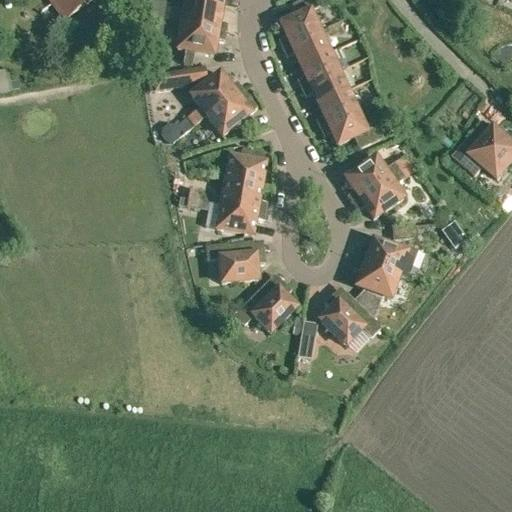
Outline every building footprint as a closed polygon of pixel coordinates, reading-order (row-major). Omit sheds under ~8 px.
[(48,0),(64,21),(94,0),(48,0)] [(185,0),(185,4),(221,10),(222,0),(185,0)] [(309,14),(320,9),(316,0),(307,0),(303,2),(309,14)] [(145,12),(144,22),(163,25),(164,15),(166,5),(145,2),(145,12)] [(296,19),(309,14),(303,2),(291,8),(296,19)] [(218,25),(221,10),(185,4),(181,28),(225,35),(227,26),(218,25)] [(122,7),(111,12),(117,27),(129,22),(122,7)] [(278,43),(282,51),(318,34),(309,14),(296,19),(280,27),(286,39),(278,43)] [(164,26),(144,23),(144,39),(161,41),(164,26)] [(224,44),(225,35),(181,28),(177,52),(185,54),(183,66),(192,68),(194,55),(213,58),(215,43),(224,44)] [(318,34),(282,51),(286,59),(294,56),(299,67),(327,54),(318,34)] [(137,40),(120,40),(121,64),(138,63),(137,40)] [(327,54),(299,67),(305,79),(297,83),(301,91),(337,74),(327,54)] [(7,72),(0,73),(0,94),(19,91),(18,82),(9,84),(7,72)] [(147,79),(149,95),(182,89),(180,73),(147,79)] [(318,107),(346,94),(337,74),(301,91),(305,99),(312,96),(318,107)] [(190,99),(199,111),(187,120),(193,128),(206,119),(241,91),(236,84),(229,89),(218,76),(190,99)] [(256,111),(241,91),(206,119),(221,139),(233,130),(237,130),(238,125),(256,111)] [(319,131),(355,114),(346,94),(318,107),(323,119),(315,123),(319,131)] [(365,135),(365,134),(355,114),(319,131),(323,139),(331,136),(337,148),(353,140),(365,135)] [(511,165),(511,146),(494,131),(492,132),(483,124),(452,159),(475,179),(483,170),(497,182),(511,165)] [(161,131),(160,139),(165,145),(172,145),(179,140),(180,133),(175,127),(167,126),(161,131)] [(365,135),(370,146),(382,141),(376,129),(365,134),(365,135)] [(365,135),(353,140),(358,152),(370,146),(365,135)] [(229,159),(224,183),(260,190),(265,165),(261,165),(263,156),(241,152),(240,161),(229,159)] [(346,199),(351,206),(399,173),(394,166),(383,173),(374,160),(344,181),(353,194),(346,199)] [(399,173),(351,206),(357,214),(364,209),(373,222),(403,201),(394,188),(404,181),(399,173)] [(258,204),(260,190),(224,183),(220,207),(265,215),(266,206),(258,204)] [(200,203),(202,195),(189,192),(187,201),(200,203)] [(199,212),(200,203),(187,201),(186,210),(199,212)] [(263,224),(265,215),(220,207),(216,231),(252,238),(254,222),(263,224)] [(464,245),(468,242),(466,239),(455,225),(442,234),(455,251),(464,245)] [(392,232),(393,243),(417,241),(415,229),(392,232)] [(359,254),(355,263),(398,279),(406,255),(372,243),(367,257),(359,254)] [(189,257),(205,255),(206,264),(218,263),(221,286),(257,283),(256,267),(264,267),(263,257),(255,258),(255,257),(247,258),(246,245),(189,251),(189,257)] [(355,305),(372,322),(381,299),(389,302),(398,279),(355,263),(352,272),(360,275),(355,290),(358,291),(355,305)] [(263,288),(233,318),(244,328),(253,320),(269,336),(295,310),(284,299),(290,293),(284,287),(278,293),(277,292),(272,297),(263,288)] [(370,341),(381,330),(372,322),(355,305),(351,301),(342,310),(337,305),(336,306),(330,299),(324,306),(330,312),(319,323),(345,349),(361,332),(370,341)] [(294,323),(292,336),(299,337),(301,324),(294,323)] [(316,327),(302,324),(297,360),(311,362),(316,327)]
